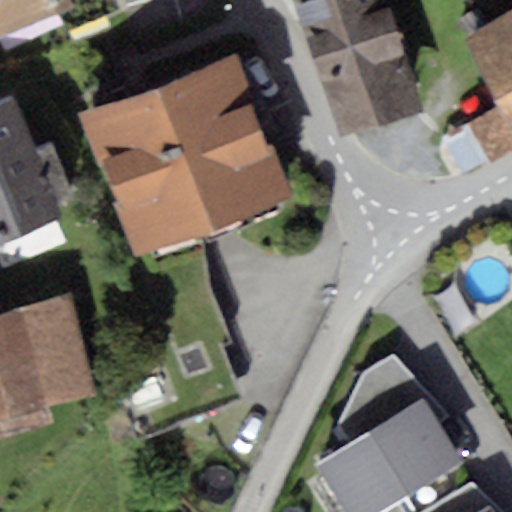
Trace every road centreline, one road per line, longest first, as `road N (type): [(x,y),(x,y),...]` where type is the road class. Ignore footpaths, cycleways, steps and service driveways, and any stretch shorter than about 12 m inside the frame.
road 1 (residential): [(392,247),(349,309),(253,511)]
road 2 (residential): [(392,247),(235,0)]
road 3 (residential): [(392,247),(511,172)]
